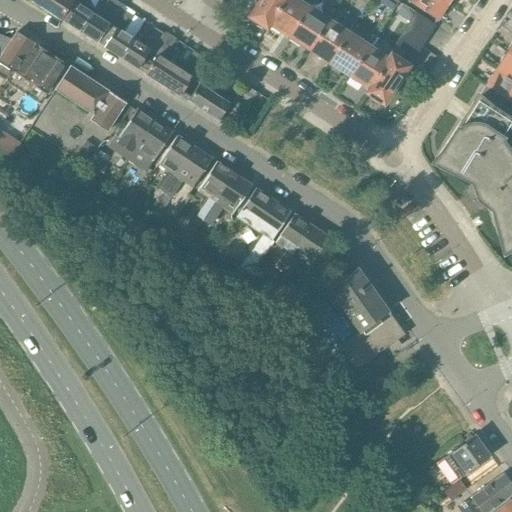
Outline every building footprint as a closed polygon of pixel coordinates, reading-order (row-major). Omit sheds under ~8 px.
[(29,0),(59,20),(71,2),(71,1),(71,0),(29,0)] [(71,2),(75,4),(63,22),(80,33),(91,15),(80,8),(85,0),(71,0),(71,1),(71,2)] [(255,9),(250,17),(267,28),(285,0),(261,0),(260,2),(259,2),(254,9),(255,9)] [(308,8),(295,0),(285,0),(267,28),(268,28),(271,24),(290,36),(308,8)] [(398,2),(395,0),(376,0),(375,1),(391,12),(398,2)] [(409,0),(409,2),(438,22),(444,12),(444,10),(448,4),(440,0),(409,0)] [(80,33),(99,45),(111,27),(117,17),(123,8),(113,2),(101,21),(91,15),(80,33)] [(402,4),(396,14),(406,20),(412,11),(402,4)] [(290,36),(310,49),(329,22),(322,17),(308,8),(290,36)] [(99,45),(120,59),(132,40),(121,33),(131,17),(122,11),(112,27),(111,27),(99,45)] [(415,14),(408,24),(428,37),(435,27),(415,14)] [(348,35),(329,22),(310,49),(330,62),(348,35)] [(408,24),(401,35),(421,48),(428,37),(408,24)] [(120,59),(137,70),(144,59),(148,61),(164,35),(154,29),(142,46),(132,40),(120,59)] [(34,44),(18,34),(17,33),(0,58),(0,64),(14,73),(34,44)] [(368,48),(348,35),(330,62),(350,75),(368,48)] [(395,45),(414,58),(421,48),(401,35),(395,45)] [(67,65),(50,54),(34,44),(14,73),(47,95),(67,65)] [(350,75),(371,88),(388,62),(368,48),(350,75)] [(511,80),(511,57),(508,55),(506,57),(504,57),(501,63),(501,65),(497,71),(511,80)] [(157,56),(145,75),(162,86),(179,97),(189,82),(193,85),(196,81),(207,63),(196,56),(185,74),(174,67),(157,56)] [(391,57),(388,62),(371,88),(367,94),(384,104),(389,97),(390,98),(394,91),(393,90),(408,68),(391,57)] [(70,68),(55,91),(93,116),(108,92),(70,68)] [(511,103),(511,80),(497,71),(493,77),(491,78),(488,82),(488,85),(487,87),(511,103)] [(217,121),(218,121),(229,104),(199,85),(187,102),(217,121)] [(506,249),(511,246),(511,103),(487,87),(478,100),(477,99),(457,129),(436,160),(471,183),(491,210),(506,249)] [(90,120),(107,132),(126,104),(108,92),(93,116),(90,120)] [(243,113),(230,105),(221,119),(234,127),(243,113)] [(136,111),(111,148),(129,161),(134,153),(154,121),(137,110),(136,111)] [(153,161),(172,133),(154,121),(134,153),(137,155),(139,152),(153,161)] [(194,148),(177,136),(158,165),(168,172),(146,205),(153,209),(194,148)] [(86,140),(75,157),(83,163),(95,147),(86,140)] [(212,160),(194,148),(153,209),(160,214),(182,181),(193,188),(212,160)] [(97,150),(85,166),(100,176),(106,167),(104,166),(109,158),(97,150)] [(233,174),(217,163),(198,191),(211,200),(206,207),(203,209),(197,218),(202,221),(233,174)] [(252,186),(233,174),(202,221),(211,226),(223,208),(233,214),(252,186)] [(261,234),(239,268),(250,276),(271,246),(269,245),(291,213),(255,189),(236,218),(261,234)] [(292,254),(311,226),(294,215),(275,243),(286,250),(275,267),(281,271),(292,254)] [(311,266),(329,238),(311,226),(292,254),(297,257),(311,266)] [(387,313),(388,313),(357,270),(329,290),(359,333),(338,348),(354,371),(398,340),(400,331),(387,313)] [(475,436),(465,444),(452,453),(443,459),(458,480),(490,457),(475,436)] [(481,511),(487,511),(511,494),(511,486),(503,474),(471,497),(481,511)] [(413,482),(411,489),(418,491),(420,484),(413,482)] [(511,511),(511,500),(495,511),(511,511)]
